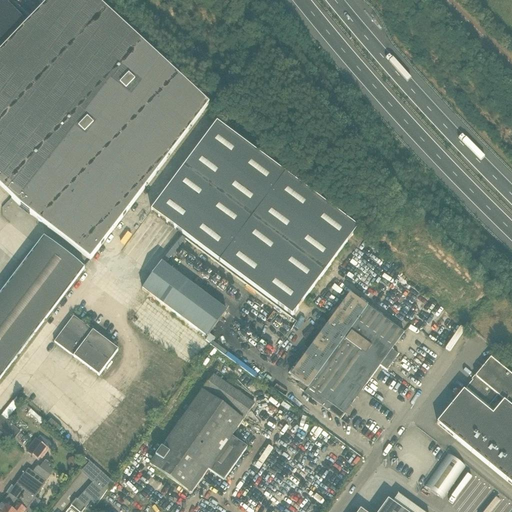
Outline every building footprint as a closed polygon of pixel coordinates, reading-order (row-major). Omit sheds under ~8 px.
[(0,186),(12,198),(11,198),(20,207),(90,260),(209,104),(95,0),(52,0),(0,55),(0,186)] [(0,0),(0,46),(24,22),(1,0),(0,0)] [(358,228),(217,123),(151,211),(292,316),(358,228)] [(0,379),(85,269),(44,238),(0,295),(0,379)] [(141,292),(206,339),(226,312),(161,265),(141,292)] [(341,420),(367,384),(380,366),(387,371),(398,355),(392,350),(404,334),(351,294),(291,376),(308,389),(304,394),(341,420)] [(66,327),(111,360),(118,350),(74,317),(66,327)] [(54,343),(99,376),(111,360),(66,327),(54,343)] [(511,375),(491,358),(475,377),(475,376),(474,377),(475,378),(437,424),(511,485),(511,375)] [(175,422),(175,423),(178,425),(173,433),(169,431),(165,437),(168,439),(150,465),(191,494),(209,470),(224,481),(248,448),(232,437),(255,404),(214,375),(193,405),(187,414),(183,411),(175,422)] [(17,399),(4,413),(8,417),(21,403),(17,399)] [(0,417),(0,431),(1,432),(12,442),(20,432),(1,416),(0,417)] [(38,440),(36,439),(27,452),(39,461),(41,459),(42,460),(49,449),(52,445),(40,437),(38,440)] [(466,467),(448,454),(425,487),(443,499),(466,467)] [(77,463),(76,459),(73,458),(69,459),(67,462),(68,466),(72,468),(75,467),(77,463)] [(129,464),(126,468),(133,473),(136,469),(129,464)] [(44,465),(41,469),(50,476),(53,471),(44,465)] [(6,494),(9,496),(0,507),(0,511),(25,511),(26,511),(43,488),(42,488),(46,482),(29,470),(25,475),(24,475),(16,486),(15,487),(12,486),(6,494)] [(102,473),(77,501),(76,500),(71,506),(79,511),(82,511),(86,508),(85,508),(92,499),(98,505),(113,483),(102,473)] [(421,511),(399,496),(393,504),(388,501),(382,510),(375,506),(369,511),(363,511),(361,510),(359,511),(421,511)]
